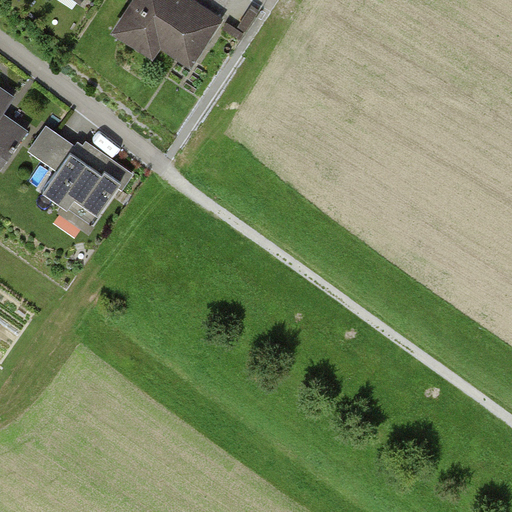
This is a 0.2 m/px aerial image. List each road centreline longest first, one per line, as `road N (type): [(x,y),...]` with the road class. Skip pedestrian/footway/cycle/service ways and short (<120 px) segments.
road 1 (track): [(162,165),(511,420)]
road 2 (residential): [(162,165),(0,37)]
